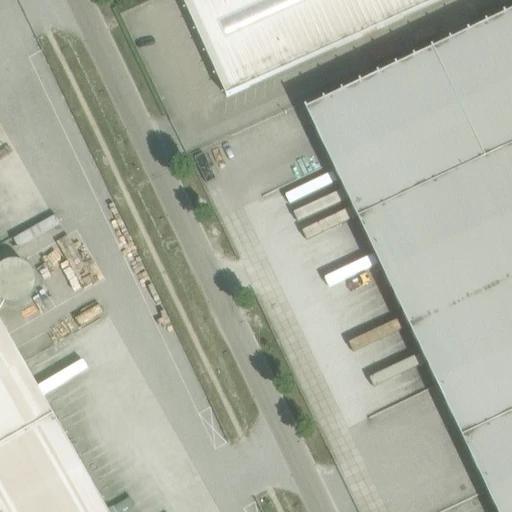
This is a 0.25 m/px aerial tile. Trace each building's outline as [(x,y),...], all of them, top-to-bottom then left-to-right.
[(183,0),(227,97),(443,0),(183,0)] [(437,386),(511,350),(511,16),(308,114),(437,386)] [(0,298),(20,305),(32,269),(0,259),(0,298)] [(0,473),(65,436),(0,320),(0,473)] [(511,511),(511,350),(437,386),(497,511),(511,511)] [(0,511),(108,511),(65,436),(0,473),(0,511)]
